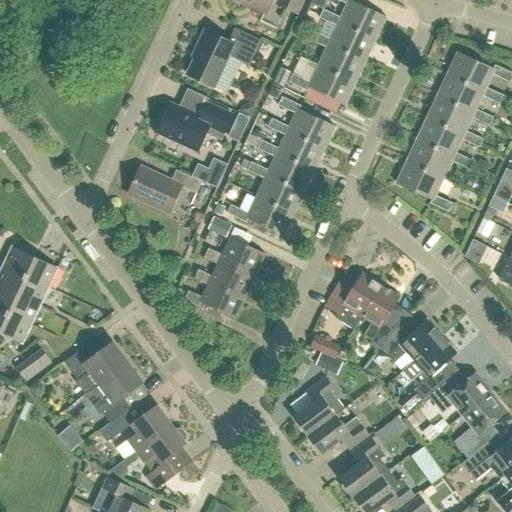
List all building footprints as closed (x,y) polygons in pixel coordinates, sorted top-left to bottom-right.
[(238,0),(267,13),(272,2),(297,14),(303,0),(238,0)] [(340,22),(376,39),(386,17),(351,0),(337,0),(348,5),(342,18),(340,22)] [(340,22),(342,18),(324,9),(319,18),(338,27),(331,40),(329,44),(365,61),(376,39),(340,22)] [(249,66),(261,41),(235,28),(229,42),(205,30),(196,49),(198,50),(187,74),(215,88),(230,56),(249,66)] [(319,66),(355,83),(365,61),(329,44),(331,40),(313,31),(309,40),(327,48),(319,66)] [(485,91),(486,87),(492,74),(510,83),(511,79),(511,72),(495,65),(494,69),(459,52),(448,74),(485,91)] [(345,105),(355,83),(319,66),(311,82),(293,74),(289,82),(308,92),(310,88),(345,105)] [(285,87),(292,72),(282,68),(275,83),(285,87)] [(504,96),(486,87),(485,91),(448,74),(438,96),(474,113),(476,109),(482,96),(500,104),(504,96)] [(281,92),(272,88),(269,96),(278,100),(281,92)] [(494,118),(476,109),(474,113),(438,96),(428,118),(464,135),(466,131),(472,118),(490,126),(494,118)] [(289,131),(324,148),(335,126),(300,109),(301,106),(282,97),(278,106),(296,114),(290,127),(289,131)] [(224,134),(233,115),(207,103),(200,118),(170,104),(157,132),(198,151),(209,127),(224,134)] [(243,106),(239,113),(250,118),(255,107),(249,104),(243,106)] [(240,140),(250,118),(239,113),(229,135),(240,140)] [(453,157),(455,152),(462,139),(480,148),(484,139),(466,131),(464,135),(428,118),(417,140),(453,157)] [(289,131),(290,127),(272,119),(268,127),(286,136),(280,149),(278,153),(314,170),(324,148),(289,131)] [(255,148),(258,140),(251,137),(247,145),(255,148)] [(268,175),(304,192),(314,170),(278,153),(280,149),(262,140),(258,149),(276,157),(270,170),(268,175)] [(474,161),(455,152),(453,157),(417,140),(407,162),(443,178),(451,161),(469,170),(474,161)] [(477,168),(488,173),(491,165),(480,160),(477,168)] [(268,175),(270,170),(252,162),(248,171),(266,179),(257,197),(293,214),(304,192),(268,175)] [(435,195),(443,178),(407,162),(397,184),(432,200),(430,204),(449,213),(453,204),(435,195)] [(172,181),(141,167),(128,194),(170,213),(182,187),(197,194),(202,182),(177,170),(172,181)] [(511,171),(507,170),(501,183),(511,189),(511,171)] [(476,193),(481,183),(470,178),(465,188),(476,193)] [(283,236),(293,214),(257,197),(250,213),(231,205),(227,213),(247,223),(248,219),(283,236)] [(219,205),(214,216),(221,219),(226,210),(227,208),(219,205)] [(489,207),(483,218),(491,222),(496,211),(489,207)] [(228,238),(233,226),(215,218),(209,230),(228,238)] [(476,232),(487,237),(494,223),(491,222),(483,218),(476,232)] [(220,259),(255,276),(265,254),(231,238),(223,255),(209,248),(204,258),(218,264),(220,259)] [(4,265),(27,276),(35,258),(13,247),(4,265)] [(27,276),(49,286),(58,268),(35,258),(27,276)] [(511,285),(511,259),(510,258),(499,279),(511,285)] [(245,297),(255,276),(220,259),(218,264),(213,276),(199,270),(194,279),(208,285),(210,281),(245,297)] [(0,274),(0,285),(18,294),(27,276),(4,265),(0,274)] [(362,317),(381,285),(363,273),(358,280),(346,272),(326,306),(334,311),(340,302),(343,304),(335,318),(344,323),(352,310),(362,317)] [(18,294),(41,305),(49,286),(27,276),(18,294)] [(235,319),(245,297),(210,281),(208,285),(203,297),(189,291),(188,293),(185,300),(199,307),(201,303),(235,319)] [(0,308),(9,313),(18,294),(0,285),(0,308)] [(381,285),(362,317),(372,323),(364,336),(372,341),(371,343),(379,350),(380,348),(402,322),(390,313),(396,304),(400,297),(381,285)] [(176,293),(185,300),(188,293),(178,288),(176,293)] [(9,313),(32,323),(41,305),(18,294),(9,313)] [(0,331),(9,313),(0,308),(0,331)] [(0,332),(23,343),(32,323),(9,313),(0,331),(0,332)] [(379,350),(372,358),(375,361),(379,356),(386,357),(388,355),(395,363),(407,352),(414,361),(442,336),(427,320),(421,326),(413,333),(402,322),(380,348),(379,350)] [(414,361),(403,371),(411,380),(418,388),(414,391),(423,401),(428,396),(446,380),(438,370),(450,360),(457,353),(442,336),(414,361)] [(337,359),(342,348),(316,337),(311,348),(321,353),(333,358),(337,359)] [(99,384),(128,362),(113,342),(93,358),(85,347),(65,362),(78,380),(76,382),(86,394),(99,384)] [(28,382),(54,364),(44,350),(18,368),(28,382)] [(321,353),(316,366),(327,371),(333,358),(321,353)] [(123,413),(135,404),(148,395),(141,384),(143,382),(128,362),(99,384),(86,394),(96,408),(98,406),(110,423),(123,413)] [(376,377),(380,373),(378,366),(374,363),(367,371),(376,377)] [(462,416),(491,392),(476,373),(454,390),(446,380),(428,396),(443,414),(453,405),(462,416)] [(314,402),(294,418),(308,436),(336,415),(345,409),(336,397),(331,390),(334,388),(326,377),(306,392),(314,402)] [(39,382),(29,389),(36,398),(41,394),(42,386),(39,382)] [(465,442),(458,447),(468,459),(489,442),(493,439),(485,429),(492,424),(507,412),(491,392),(462,416),(472,427),(460,437),(465,442)] [(136,452),(172,424),(158,405),(132,425),(138,434),(128,441),(136,452)] [(110,423),(99,431),(108,442),(127,428),(132,425),(123,413),(110,423)] [(336,415),(308,436),(322,455),(342,440),(349,450),(369,435),(356,417),(345,426),(336,415)] [(387,425),(395,436),(406,428),(398,417),(387,425)] [(172,424),(136,452),(145,464),(155,456),(162,465),(147,477),(156,489),(178,473),(193,461),(182,447),(186,444),(185,441),(188,439),(188,436),(183,430),(180,429),(177,431),(172,424)] [(429,442),(439,435),(431,426),(422,433),(429,442)] [(339,478),(353,497),(390,469),(382,458),(385,456),(372,438),(352,453),(359,463),(339,478)] [(468,459),(462,464),(476,481),(491,469),(500,480),(505,476),(511,470),(511,438),(507,443),(496,451),(489,442),(468,459)] [(399,481),(390,469),(353,497),(364,511),(372,511),(387,501),(395,511),(415,496),(402,478),(399,481)] [(510,492),(498,502),(505,511),(511,511),(511,470),(505,476),(500,480),(510,492)] [(101,511),(150,511),(151,511),(130,501),(135,490),(109,478),(94,508),(101,511)] [(432,511),(421,497),(400,511),(432,511)]
